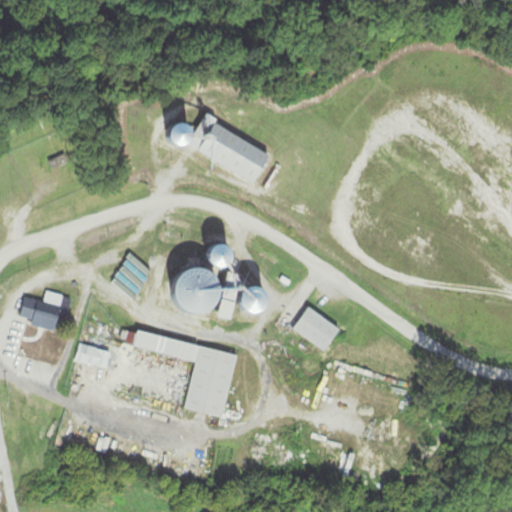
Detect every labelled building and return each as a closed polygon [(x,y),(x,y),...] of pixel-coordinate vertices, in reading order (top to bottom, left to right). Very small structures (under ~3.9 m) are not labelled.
[(205,120),(197,133),(182,125),(173,142),(257,187),(273,157),(205,120)] [(49,163),(52,171),(68,164),(64,156),(49,163)] [(205,265),(208,267),(212,268),(216,267),(219,266),(222,263),(224,259),(224,256),(223,252),(221,249),(218,247),(214,246),(211,246),(208,247),(205,249),(203,251),(202,255),(202,258),(203,262),(205,265)] [(181,312),(189,313),(197,312),(203,308),(208,302),(211,295),(211,287),(209,280),(204,273),(197,269),(190,268),(183,268),(176,271),(171,276),(167,282),(166,289),(167,296),(169,303),(175,308),(181,312)] [(239,311),(243,313),(248,314),(252,313),(256,311),(259,307),(260,303),(260,298),(258,294),(255,290),(251,288),(247,287),(243,288),(240,290),(237,292),(235,296),(234,300),(234,304),(236,308),(239,311)] [(22,298),(17,317),(28,320),(27,325),(49,331),(55,306),(22,298)] [(304,308),(289,329),(319,350),(334,329),(304,308)] [(133,333),(129,347),(190,361),(194,348),(133,333)] [(76,345),(72,362),(90,366),(94,349),(76,345)] [(196,347),(180,409),(216,418),(232,356),(196,347)]
